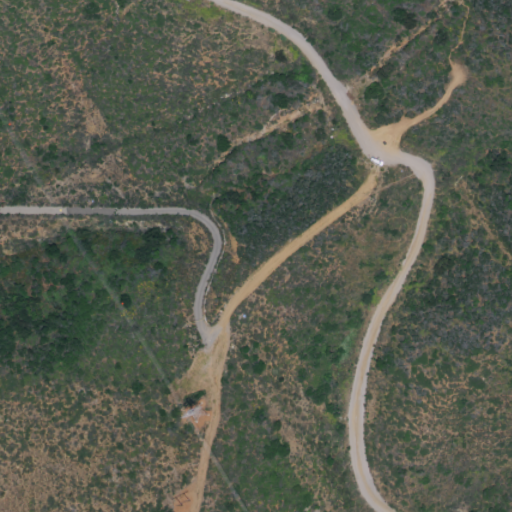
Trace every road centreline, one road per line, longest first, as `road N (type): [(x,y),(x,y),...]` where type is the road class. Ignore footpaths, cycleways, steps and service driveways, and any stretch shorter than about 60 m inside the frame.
road 1 (track): [(0,209),(200,217),(214,251),(195,310),(204,336),(270,266),(361,190),(398,133),(436,109),(456,72),(450,64)]
road 2 (track): [(220,323),(213,415),(193,511)]
